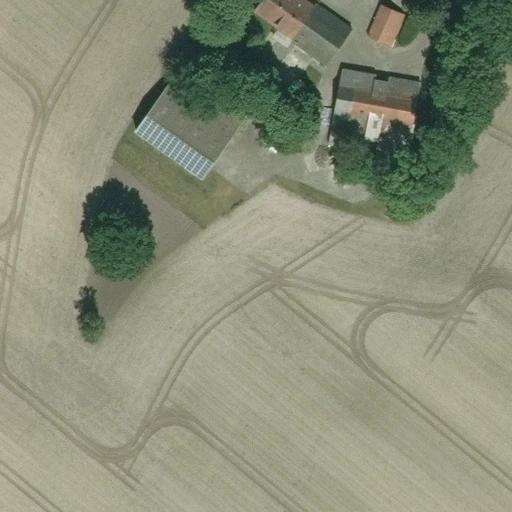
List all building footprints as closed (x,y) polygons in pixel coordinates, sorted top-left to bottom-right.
[(358,38),(305,0),(264,0),(253,16),(333,74),(358,38)] [(405,16),(381,10),(374,39),(398,45),(405,16)] [(173,71),(131,125),(206,184),(248,129),(173,71)] [(426,90),(345,73),(340,98),(350,101),(343,134),(414,149),(426,90)] [(131,267),(99,249),(66,304),(97,323),(131,267)]
